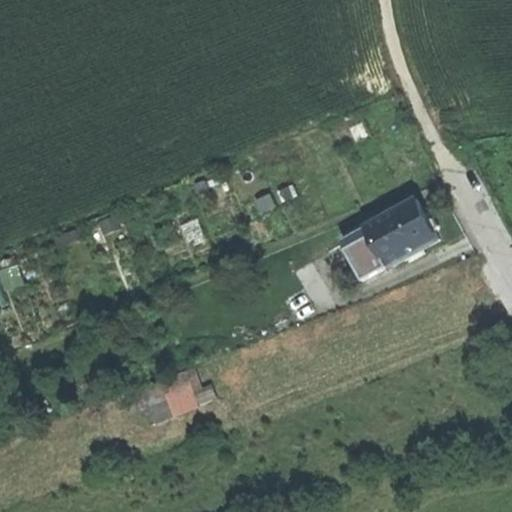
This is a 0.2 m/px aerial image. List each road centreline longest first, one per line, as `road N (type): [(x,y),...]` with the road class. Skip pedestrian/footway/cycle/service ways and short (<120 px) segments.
road 1 (track): [(450,169),(399,64),(386,0)]
road 2 (residential): [(511,275),(450,169)]
